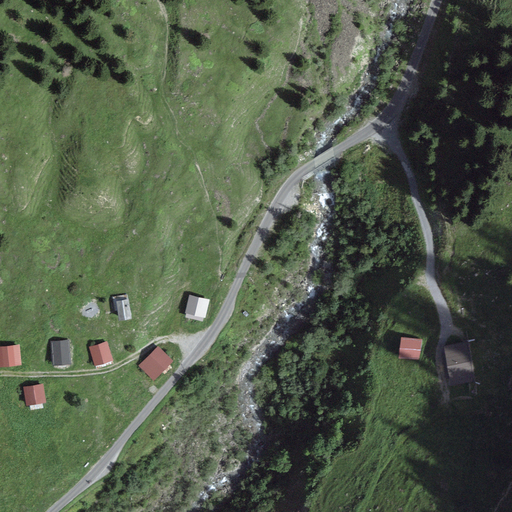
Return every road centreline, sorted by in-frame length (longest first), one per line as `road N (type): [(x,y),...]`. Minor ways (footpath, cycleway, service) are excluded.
road 1 (unclassified): [(438,0),(398,104),(296,177),(198,346),(104,467),(51,511)]
road 2 (track): [(364,511),(405,436),(433,421),(445,389),(435,357),(448,308),(429,278),(430,243),(395,139),(377,126)]
road 3 (track): [(0,375),(79,376),(111,370),(166,339),(198,346)]
